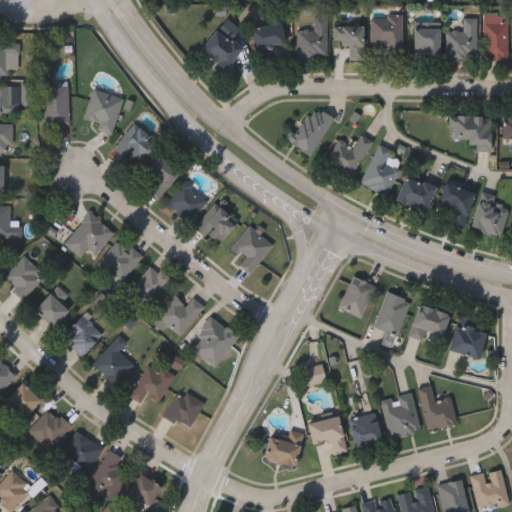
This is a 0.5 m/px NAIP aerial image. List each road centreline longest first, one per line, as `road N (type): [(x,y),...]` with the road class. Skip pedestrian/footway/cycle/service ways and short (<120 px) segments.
road 1 (residential): [(511,427),(484,451),(334,497),(247,505),(135,432),(0,318)]
road 2 (secondary): [(96,0),(133,60),(205,141),(271,198),(348,246),(511,303)]
road 3 (tertiary): [(343,211),(200,476),(189,511)]
road 4 (residential): [(227,125),(275,94),(511,92)]
road 5 (residential): [(276,329),(82,173)]
road 6 (secondary): [(343,211),(227,125)]
road 7 (secondary): [(473,267),(343,211)]
